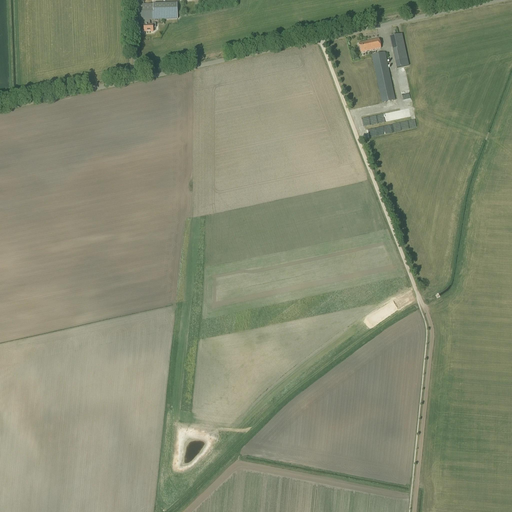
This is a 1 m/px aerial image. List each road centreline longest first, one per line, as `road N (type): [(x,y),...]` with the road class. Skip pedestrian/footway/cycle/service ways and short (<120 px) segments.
road 1 (unclassified): [(0,108),(497,0)]
road 2 (track): [(320,39),(431,326),(412,511)]
